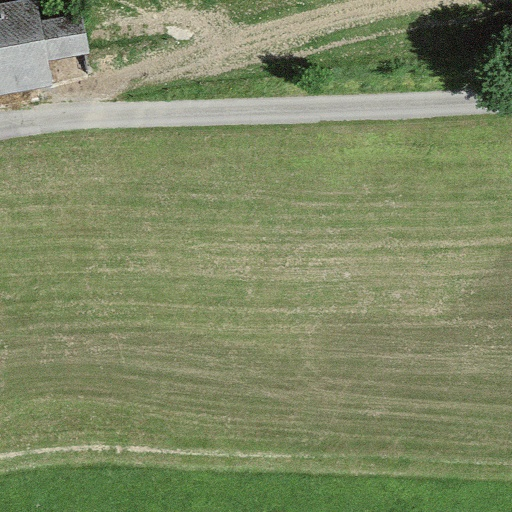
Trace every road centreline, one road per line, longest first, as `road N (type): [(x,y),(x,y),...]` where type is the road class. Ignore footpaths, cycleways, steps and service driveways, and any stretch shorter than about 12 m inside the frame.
road 1 (unclassified): [(511,111),(92,120),(0,130)]
road 2 (track): [(0,129),(275,38),(424,0)]
